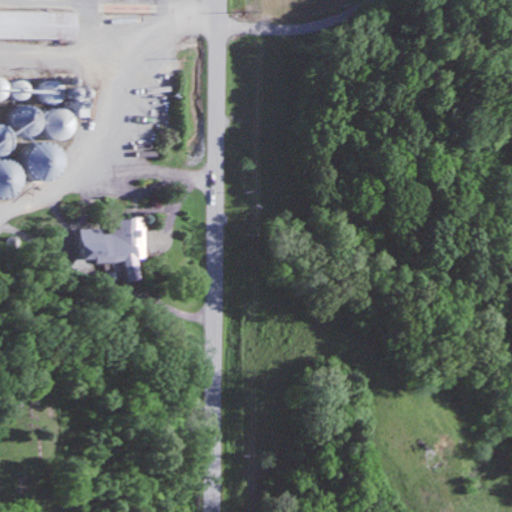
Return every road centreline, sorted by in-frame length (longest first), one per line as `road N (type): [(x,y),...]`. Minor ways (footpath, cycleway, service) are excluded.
road 1 (tertiary): [(216,511),(220,0)]
road 2 (residential): [(220,26),(317,24),(364,0)]
